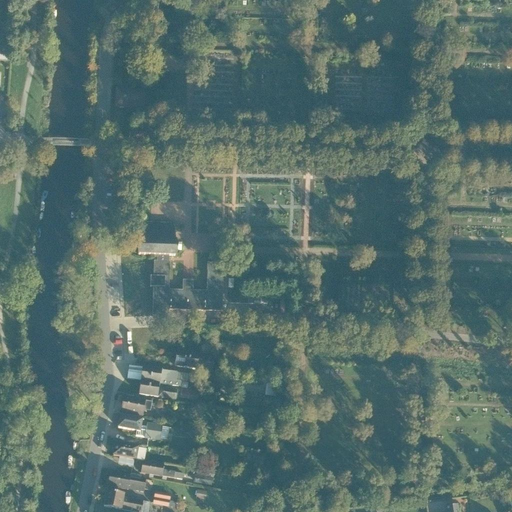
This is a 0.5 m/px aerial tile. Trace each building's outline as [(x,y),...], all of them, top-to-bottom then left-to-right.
[(145,90),(116,88),(115,108),(144,110),(145,90)] [(152,128),(132,128),(131,139),(152,140),(152,128)] [(150,288),(153,288),(153,317),(169,317),(169,311),(223,313),(224,264),(208,264),(207,292),(194,292),(194,282),(188,282),(183,281),(183,291),(170,291),(170,258),(173,257),(174,224),(138,223),(137,257),(154,257),(153,277),(150,277),(150,288)] [(269,294),(230,293),(230,304),(269,305),(269,294)] [(231,362),(234,344),(221,341),(218,360),(231,362)] [(216,358),(178,352),(175,368),(213,375),(216,358)] [(184,375),(143,369),(141,383),(161,386),(182,388),(184,375)] [(161,386),(141,383),(139,396),(177,401),(178,391),(160,388),(161,386)] [(147,402),(124,398),(121,413),(144,417),(147,402)] [(144,421),(121,417),(118,430),(136,434),(136,437),(146,439),(146,440),(161,442),(163,427),(148,425),(147,429),(143,428),(144,421)] [(138,449),(116,445),(114,457),(136,461),(138,449)] [(253,462),(265,462),(265,453),(253,452),(253,462)] [(164,466),(143,462),(141,475),(174,480),(175,473),(164,471),(164,466)] [(212,485),(214,473),(195,470),(194,482),(212,485)] [(131,477),(110,473),(107,488),(144,494),(147,478),(131,475),(131,477)] [(197,489),(195,498),(205,500),(207,491),(197,489)] [(167,507),(170,494),(155,490),(151,503),(167,507)] [(125,496),(107,493),(104,508),(128,511),(142,511),(144,502),(124,499),(125,496)] [(458,511),(457,503),(444,504),(445,511),(458,511)]
